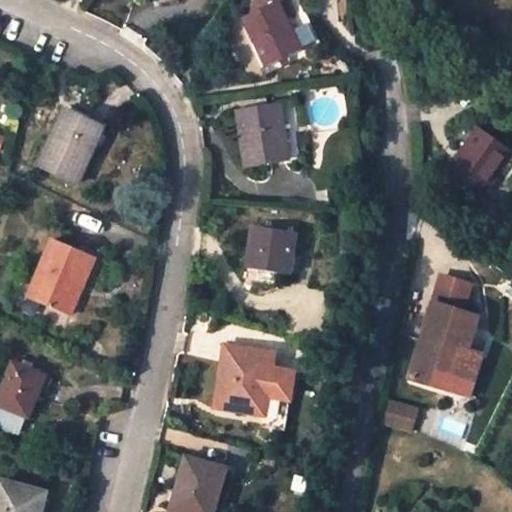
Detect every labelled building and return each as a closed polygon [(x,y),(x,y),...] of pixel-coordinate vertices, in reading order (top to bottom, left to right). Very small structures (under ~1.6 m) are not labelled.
[(265,67),(303,49),(289,18),(298,14),(293,3),(285,7),(281,0),(258,0),(262,8),(241,18),(265,67)] [(289,159),(281,105),(239,112),(248,166),(289,159)] [(105,126),(65,108),(39,164),(79,182),(105,126)] [(478,201),(511,153),(511,149),(479,126),(444,176),(478,201)] [(289,274),(296,232),(254,226),(248,268),(289,274)] [(72,317),(97,258),(54,240),(29,299),(72,317)] [(481,317),(435,303),(412,377),(448,389),(461,348),(470,351),(481,317)] [(275,354),(227,346),(217,406),(265,413),(262,428),(285,431),(295,374),(272,371),(275,354)] [(470,351),(461,348),(448,389),(457,392),(470,351)] [(47,377),(14,364),(0,398),(0,426),(19,435),(26,419),(29,420),(47,377)] [(391,401),(386,425),(415,431),(420,408),(391,401)] [(179,511),(214,511),(228,468),(188,456),(171,510),(179,511)] [(0,511),(43,511),(49,493),(1,482),(0,485),(0,511)]
